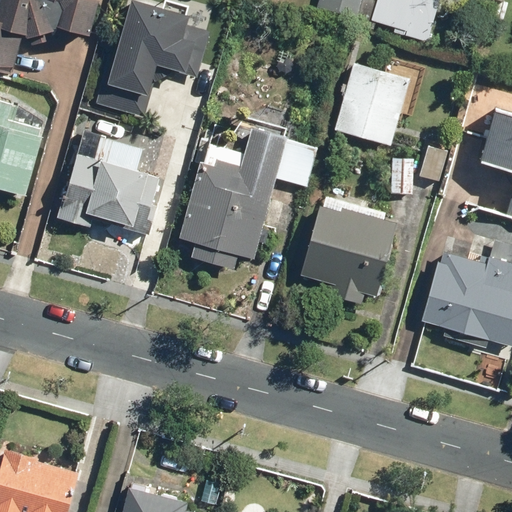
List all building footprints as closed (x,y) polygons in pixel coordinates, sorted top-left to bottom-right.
[(2,0),(0,10),(0,65),(16,66),(24,36),(31,38),(58,29),(58,27),(61,26),(92,35),(102,0),(2,0)] [(145,115),(159,66),(201,76),(212,31),(190,25),(192,14),(188,13),(190,5),(168,0),(166,0),(165,8),(134,0),(132,0),(121,45),(113,43),(97,102),(145,115)] [(364,0),(318,0),(316,7),(358,20),(364,0)] [(392,32),(430,46),(445,0),(379,0),(373,20),(394,28),(392,32)] [(412,77),(356,61),(336,129),(393,145),(412,77)] [(0,187),(27,195),(44,135),(40,134),(42,128),(11,120),(15,104),(0,100),(0,187)] [(511,112),(496,107),(481,159),(503,165),(511,180),(511,196),(506,215),(511,216),(511,112)] [(235,268),(239,253),(256,258),(290,136),(255,126),(247,152),(213,142),(207,162),(203,161),(181,237),(198,242),(194,256),(235,268)] [(146,147),(85,130),(60,217),(92,226),(95,219),(152,235),(169,177),(153,173),(154,171),(140,167),(146,147)] [(364,304),(367,292),(379,295),(401,222),(385,217),(387,213),(327,196),(325,204),(322,203),(302,273),(334,282),(331,295),(364,304)] [(423,319),(447,326),(445,335),(487,346),(489,338),(511,344),(511,242),(495,238),(489,256),(469,250),(467,257),(445,251),(443,260),(440,259),(423,319)] [(68,511),(79,471),(37,460),(38,455),(6,447),(0,468),(0,511),(68,511)] [(208,511),(187,506),(189,498),(130,483),(122,511),(208,511)]
